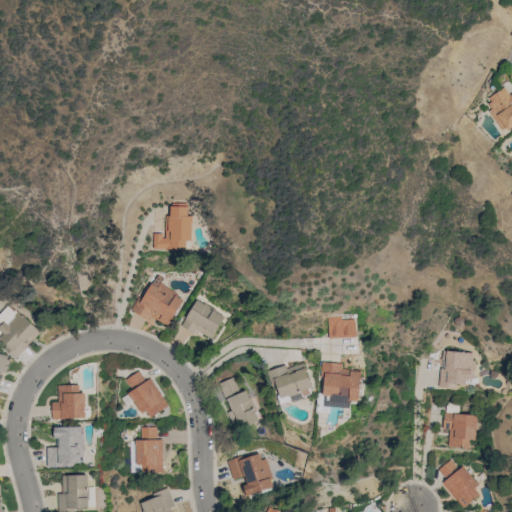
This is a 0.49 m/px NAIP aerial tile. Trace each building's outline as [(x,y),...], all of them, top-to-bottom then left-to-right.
[(511,92),(509,95),(504,87),(483,100),(503,131),(511,125),(511,92)] [(191,215),(186,215),(186,203),(170,203),(170,216),(165,215),(164,248),(185,249),(186,240),(190,240),(191,215)] [(167,326),(184,297),(153,279),(142,298),(138,296),(130,310),(149,321),(151,317),(167,326)] [(213,339),(224,313),(193,300),(182,326),(213,339)] [(0,317),(11,306),(39,334),(17,358),(0,340),(0,317)] [(327,318),(327,338),(355,337),(354,318),(327,318)] [(473,352),(443,350),(442,369),(439,369),(438,387),(455,388),(455,384),(465,384),(465,376),(472,376),(473,352)] [(0,380),(2,371),(6,372),(10,357),(0,353),(0,380)] [(316,412),(329,412),(329,406),(350,407),(350,400),(359,400),(360,371),(342,370),(342,363),(320,362),(320,377),(323,377),(323,393),(317,393),(316,412)] [(165,407),(142,368),(124,379),(131,390),(129,391),(146,419),(165,407)] [(219,382),(230,410),(227,412),(234,430),(258,420),(246,389),(239,392),(233,377),(219,382)] [(79,384),(57,385),(58,401),(51,402),(51,418),(85,418),(85,392),(79,393),(79,384)] [(448,446),(468,447),(469,439),(475,440),(476,414),(443,413),(443,421),(449,422),(448,446)] [(47,467),(75,466),(75,462),(84,461),(83,426),(54,427),(55,447),(46,447),(47,467)] [(130,472),(162,472),(162,439),(157,439),(157,426),(140,427),(141,440),(130,440),(130,472)] [(232,479),(244,476),(246,483),(243,485),(245,495),(272,487),(263,450),(227,460),(232,479)] [(441,482),(462,508),(482,492),(461,467),(458,469),(450,459),(437,469),(445,478),(441,482)] [(62,475),(63,493),(58,493),(58,509),(89,508),(87,474),(62,475)] [(173,505),(167,487),(151,493),(153,497),(139,502),(142,511),(170,511),(169,507),(173,505)]
